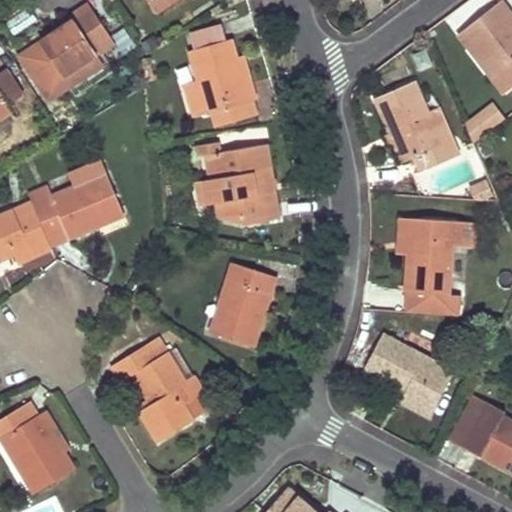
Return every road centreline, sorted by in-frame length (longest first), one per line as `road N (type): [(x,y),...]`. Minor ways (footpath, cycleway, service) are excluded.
road 1 (residential): [(320,86),(344,210),(340,289),(297,417)]
road 2 (residential): [(154,511),(80,391),(32,332)]
road 3 (residential): [(297,417),(478,511)]
road 4 (residential): [(320,86),(440,0)]
road 5 (residential): [(297,417),(216,498),(191,511)]
